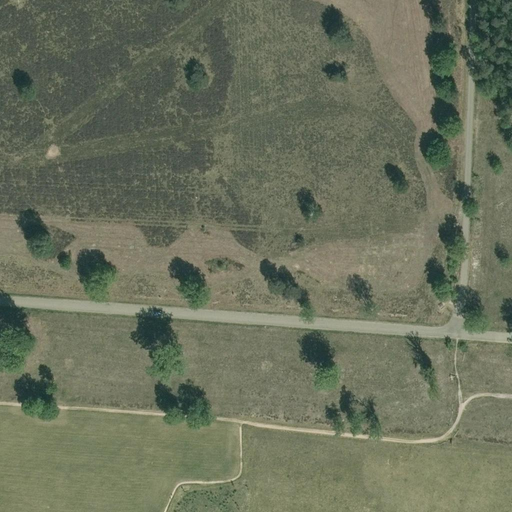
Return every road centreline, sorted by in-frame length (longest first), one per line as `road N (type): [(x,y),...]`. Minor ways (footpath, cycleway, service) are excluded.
road 1 (unclassified): [(456,333),(0,300)]
road 2 (unclassified): [(456,333),(472,0)]
